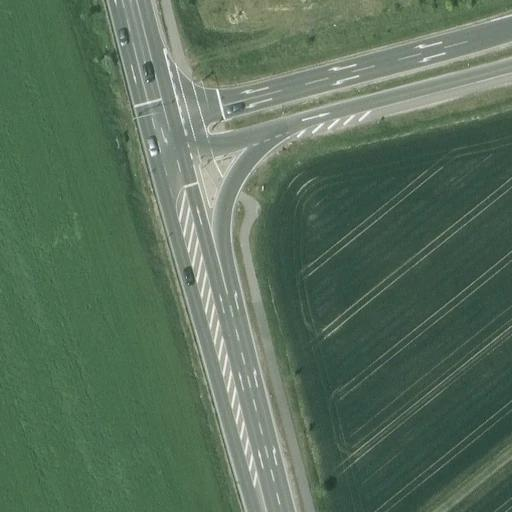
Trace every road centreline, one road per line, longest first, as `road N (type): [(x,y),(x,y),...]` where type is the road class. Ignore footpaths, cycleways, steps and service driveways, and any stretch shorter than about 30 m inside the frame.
road 1 (trunk): [(511,31),(159,127)]
road 2 (motorway): [(219,327),(226,193),(248,159),(296,125)]
road 3 (motorway): [(296,125),(511,69)]
road 4 (primary): [(272,511),(219,327)]
road 5 (primary): [(219,327),(165,145)]
road 6 (motorway): [(165,145),(201,146),(296,125)]
road 7 (primary): [(159,127),(127,0)]
